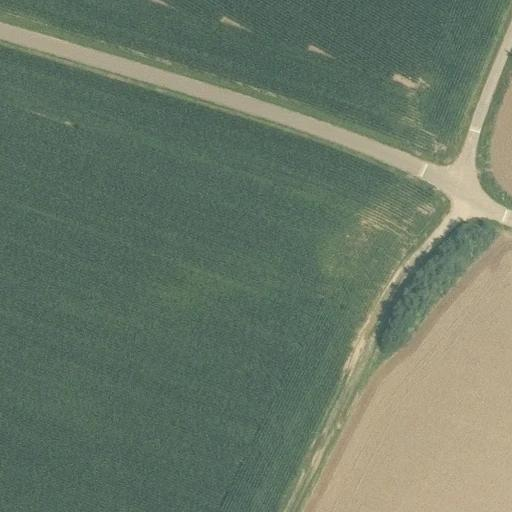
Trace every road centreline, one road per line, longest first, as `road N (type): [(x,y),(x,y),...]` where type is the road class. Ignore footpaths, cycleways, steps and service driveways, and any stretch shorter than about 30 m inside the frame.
road 1 (unclassified): [(467,190),(223,96),(0,31)]
road 2 (track): [(285,511),(399,290),(467,190)]
road 3 (unclassified): [(467,190),(471,142),(511,38)]
